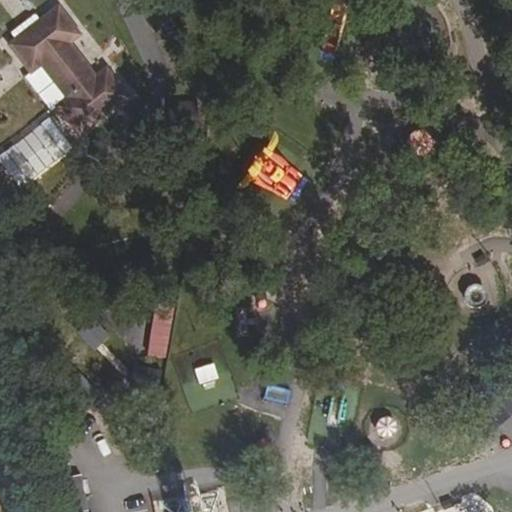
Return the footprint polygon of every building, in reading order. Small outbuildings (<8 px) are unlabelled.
[(61,11),(14,48),(31,70),(41,62),(69,97),(58,105),(76,128),(123,91),(106,69),(95,77),(68,41),(78,33),(61,11)] [(43,112),(0,151),(0,165),(22,189),(72,143),(43,112)] [(479,282),(459,287),(464,308),(484,304),(479,282)] [(88,316),(74,331),(93,350),(108,335),(88,316)] [(197,389),(218,382),(209,357),(189,364),(197,389)] [(131,389),(158,390),(159,368),(132,367),(131,389)] [(259,398),(286,405),(290,390),(263,383),(259,398)] [(511,387),(498,401),(511,415),(511,387)] [(385,413),(370,424),(381,439),(395,429),(385,413)] [(266,435),(250,443),(259,463),(275,456),(266,435)] [(57,511),(83,511),(82,476),(56,477),(57,511)] [(232,511),(229,487),(189,493),(191,511),(232,511)]
